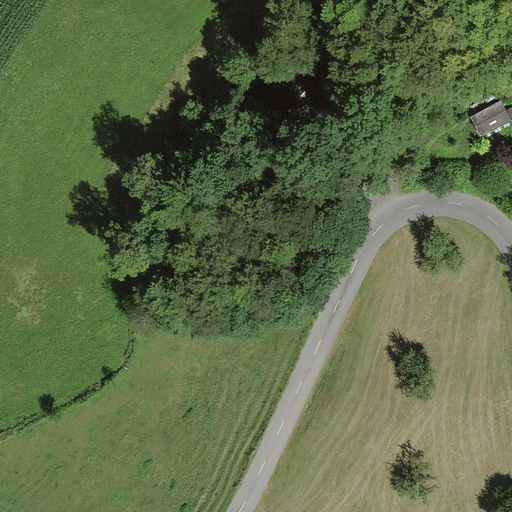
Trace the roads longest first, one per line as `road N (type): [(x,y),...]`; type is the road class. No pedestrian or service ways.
road 1 (unclassified): [(240,511),(360,252),(380,227)]
road 2 (unclassified): [(303,0),(356,183),(380,227)]
road 3 (unclassified): [(380,227),(417,204),(449,202),(492,219),(511,243)]
